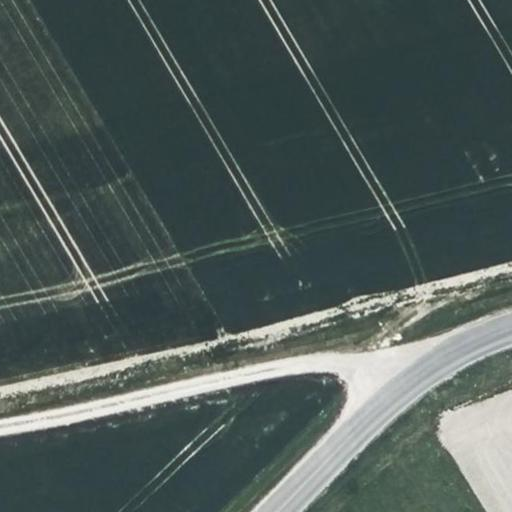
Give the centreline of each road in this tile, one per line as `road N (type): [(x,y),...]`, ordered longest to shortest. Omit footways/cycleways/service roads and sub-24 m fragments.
road 1 (track): [(415,377),(380,361),(310,364),(0,425)]
road 2 (tertiary): [(511,330),(415,377),(277,511)]
